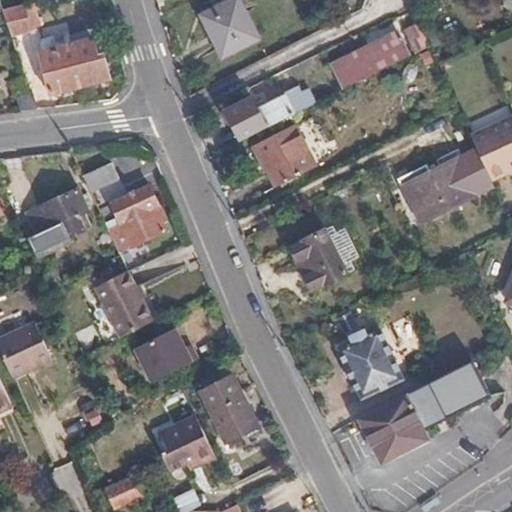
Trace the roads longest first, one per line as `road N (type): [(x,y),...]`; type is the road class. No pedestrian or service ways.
road 1 (residential): [(341,511),(246,313),(167,115)]
road 2 (residential): [(167,115),(0,136)]
road 3 (residential): [(167,115),(128,0)]
